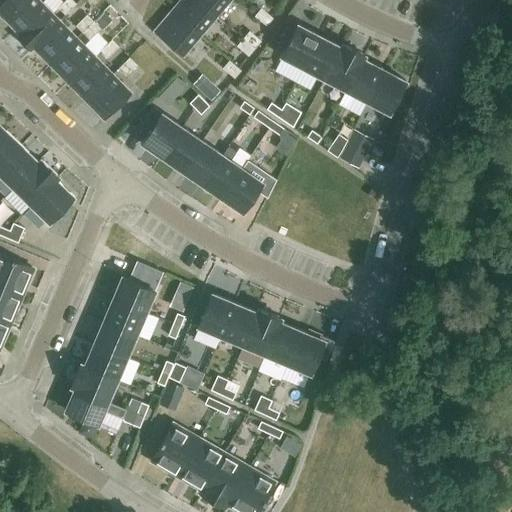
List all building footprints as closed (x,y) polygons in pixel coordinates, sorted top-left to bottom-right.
[(0,14),(14,28),(39,3),(36,0),(5,0),(0,5),(0,14)] [(76,4),(71,0),(66,0),(58,8),(65,14),(76,4)] [(180,0),(170,12),(199,36),(215,17),(195,0),(180,0)] [(195,0),(215,17),(229,0),(195,0)] [(14,28),(20,34),(17,37),(30,50),(32,47),(32,46),(57,21),(39,3),(14,28)] [(273,17),(261,8),(255,17),(267,26),(273,17)] [(199,36),(170,12),(154,31),(182,56),(199,36)] [(94,22),(87,15),(76,26),(83,33),(94,22)] [(49,64),(75,39),(57,21),(32,46),(32,47),(49,64)] [(94,22),(83,33),(90,40),(101,28),(94,22)] [(298,24),(281,56),(303,67),(320,35),(298,24)] [(261,41),(249,31),(243,39),(254,48),(261,41)] [(320,35),(303,67),(325,78),(341,47),(320,35)] [(93,57),(75,39),(49,64),(67,83),(93,57)] [(243,39),(237,46),(248,56),(254,48),(243,39)] [(119,47),(112,40),(101,51),(108,58),(119,47)] [(343,43),(341,47),(325,78),(327,80),(346,90),(363,58),(364,55),(343,43)] [(85,101),(111,75),(93,57),(67,83),(85,101)] [(136,65),(129,58),(118,69),(125,76),(136,65)] [(363,58),(346,90),(367,101),(384,69),(363,58)] [(241,70),(238,68),(229,61),(223,69),(234,78),(241,70)] [(384,69),(367,101),(389,112),(406,81),(384,69)] [(220,91),(203,74),(193,84),(211,101),(220,91)] [(129,93),(111,75),(85,101),(103,119),(129,93)] [(164,96),(172,104),(191,86),(183,78),(164,96)] [(198,95),(189,103),(201,115),(209,106),(198,95)] [(243,99),(239,106),(249,113),(254,107),(243,99)] [(272,102),(267,108),(277,115),(282,109),(272,102)] [(282,109),(277,115),(287,122),(292,115),(282,109)] [(162,113),(142,142),(162,156),(183,127),(162,113)] [(270,128),(275,121),(265,114),(260,121),(270,128)] [(270,128),(280,135),(285,127),(275,121),(270,128)] [(203,140),(183,127),(162,156),(182,170),(203,140)] [(4,128),(0,132),(0,167),(22,145),(4,128)] [(312,129),(307,136),(317,143),(321,136),(312,129)] [(339,135),(328,151),(338,157),(342,151),(348,141),(339,135)] [(203,140),(182,170),(202,184),(222,154),(203,140)] [(0,167),(0,174),(14,187),(39,162),(41,159),(41,158),(38,161),(22,145),(0,167)] [(202,184),(222,197),(242,168),(231,160),(237,152),(228,146),(223,154),(222,154),(202,184)] [(59,176),(41,159),(39,162),(14,187),(31,204),(56,178),(59,176)] [(242,168),(222,197),(242,211),(263,182),(242,168)] [(74,196),(56,178),(31,204),(49,221),(74,196)] [(6,238),(18,242),(24,227),(13,223),(10,230),(6,238)] [(0,235),(6,238),(10,230),(0,225),(0,235)] [(34,268),(0,253),(0,286),(23,296),(34,268)] [(112,299),(145,313),(155,290),(122,276),(112,299)] [(181,282),(176,292),(189,298),(194,287),(181,282)] [(23,296),(0,286),(0,317),(11,322),(23,296)] [(212,293),(198,326),(221,335),(235,302),(212,293)] [(136,334),(145,313),(112,299),(103,321),(136,334)] [(235,302),(221,335),(243,345),(257,311),(235,302)] [(259,308),(257,311),(243,345),(265,354),(279,321),(281,317),(259,308)] [(172,324),(180,327),(185,316),(176,313),(172,324)] [(0,349),(11,322),(0,317),(0,349)] [(126,357),(136,334),(103,321),(94,343),(126,357)] [(279,321),(265,354),(288,363),(301,330),(279,321)] [(172,324),(168,335),(176,338),(180,327),(172,324)] [(301,330),(288,363),(310,373),(317,357),(326,360),(335,340),(309,329),(308,333),(301,330)] [(94,343),(85,364),(118,378),(126,357),(94,343)] [(161,371),(170,375),(174,364),(166,360),(161,371)] [(186,367),(175,362),(169,377),(180,382),(186,367)] [(72,385),(108,401),(118,378),(85,364),(81,363),(72,385)] [(161,371),(157,382),(165,386),(170,375),(161,371)] [(226,388),(229,380),(218,375),(211,390),(222,395),(226,388)] [(72,385),(71,386),(75,388),(65,410),(98,424),(104,410),(123,418),(127,409),(108,401),(72,385)] [(222,395),(233,400),(236,393),(226,388),(222,395)] [(269,408),(273,400),(261,395),(254,410),(266,415),(269,408)] [(209,396),(205,403),(216,408),(220,401),(209,396)] [(220,401),(216,408),(227,413),(230,406),(220,401)] [(137,413),(144,416),(149,405),(141,402),(137,413)] [(266,415),(276,420),(280,413),(269,408),(266,415)] [(137,413),(132,425),(140,428),(144,416),(137,413)] [(261,420),(258,428),(268,433),(272,425),(261,420)] [(174,422),(151,461),(177,476),(199,437),(174,422)] [(272,425),(268,433),(279,438),(283,431),(272,425)] [(199,437),(177,476),(202,490),(224,452),(199,437)] [(202,490),(200,493),(225,508),(227,505),(249,466),(224,452),(202,490)] [(249,466),(227,505),(240,511),(256,511),(275,481),(249,466)]
